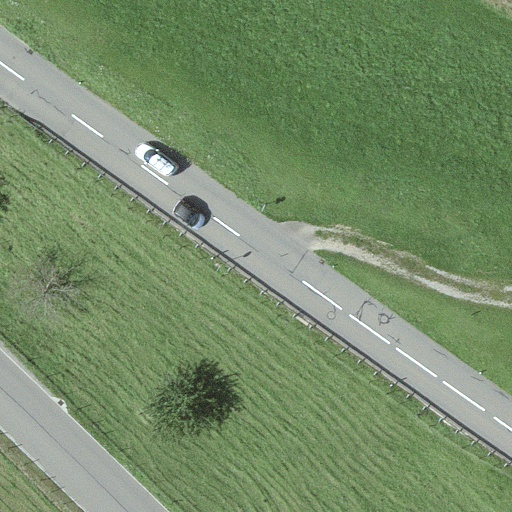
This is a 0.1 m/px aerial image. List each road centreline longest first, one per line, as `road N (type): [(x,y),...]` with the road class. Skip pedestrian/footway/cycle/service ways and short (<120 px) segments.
road 1 (tertiary): [(0,62),(511,431)]
road 2 (track): [(262,250),(298,236),(349,243),(511,294)]
road 3 (tertiary): [(0,388),(123,511)]
